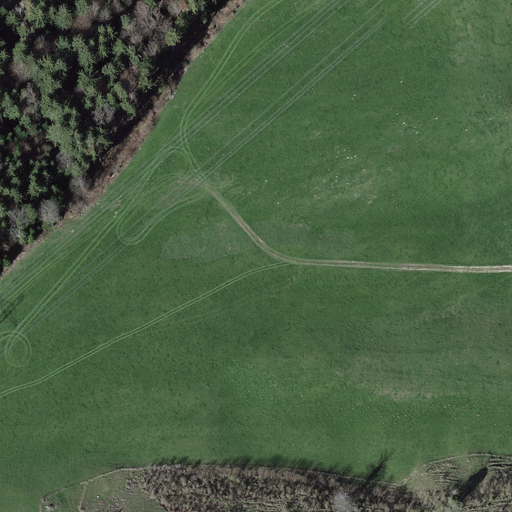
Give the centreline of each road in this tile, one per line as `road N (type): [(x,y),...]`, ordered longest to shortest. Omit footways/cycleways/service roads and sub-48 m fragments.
road 1 (track): [(511,270),(288,261),(260,245),(207,188),(191,181),(143,194)]
road 2 (track): [(0,289),(58,238),(143,194)]
